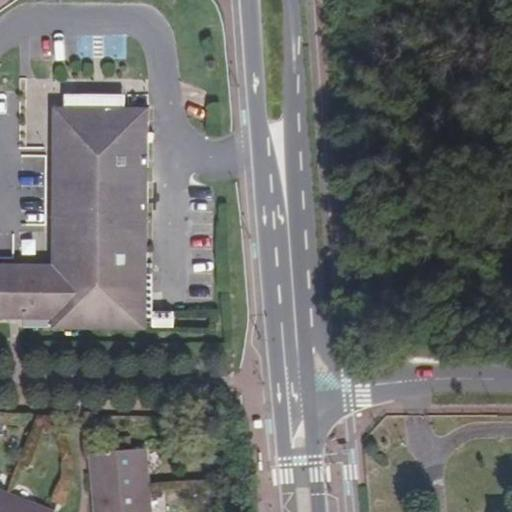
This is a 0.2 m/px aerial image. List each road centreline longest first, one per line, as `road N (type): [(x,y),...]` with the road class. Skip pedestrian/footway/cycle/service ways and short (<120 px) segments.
road 1 (secondary): [(244,0),(267,298)]
road 2 (secondary): [(406,379),(345,372),(324,350),(312,218),(297,182)]
road 3 (secondary): [(310,404),(297,182)]
road 4 (secondary): [(267,298),(289,511)]
road 5 (secondary): [(297,182),(289,0)]
road 6 (secondary): [(267,298),(288,330),(291,381),(310,404)]
